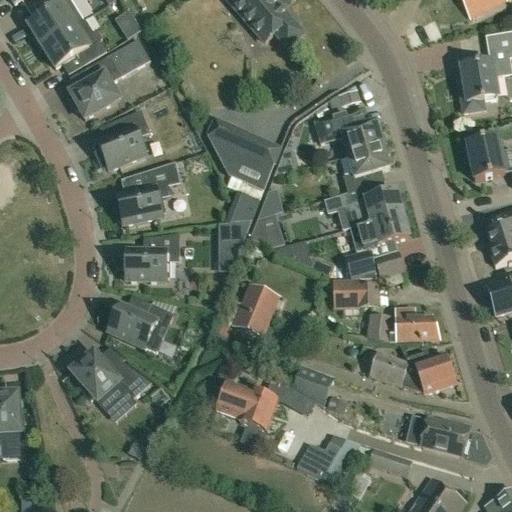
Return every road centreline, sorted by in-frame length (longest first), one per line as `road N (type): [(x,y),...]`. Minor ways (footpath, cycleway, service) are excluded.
road 1 (secondary): [(511,453),(471,356),(405,112),(385,61),(341,0)]
road 2 (residential): [(29,114),(67,181),(86,267),(69,323),(38,349),(0,357)]
